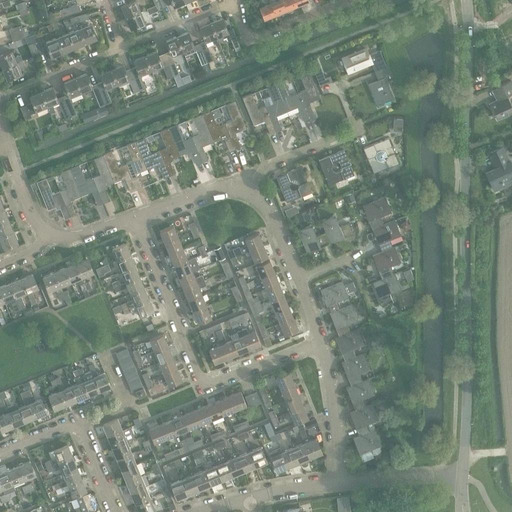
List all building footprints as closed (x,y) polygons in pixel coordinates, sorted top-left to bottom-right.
[(0,9),(3,8),(3,7),(11,4),(9,0),(7,0),(1,2),(0,2),(0,9)] [(134,0),(121,6),(126,17),(140,11),(135,0),(134,0)] [(268,0),(270,3),(269,4),(274,15),(285,11),(280,0),(278,0),(275,1),(274,0),(268,0)] [(296,6),(293,0),(280,0),(285,11),(296,6)] [(39,4),(43,21),(49,19),(45,3),(39,4)] [(56,18),(61,16),(73,12),(80,11),(77,4),(71,6),(72,7),(59,11),(55,12),(56,18)] [(258,8),(263,20),(274,15),(269,4),(258,8)] [(156,5),(147,9),(149,14),(158,11),(157,8),(156,5)] [(145,22),(140,11),(126,17),(130,28),(145,22)] [(87,13),(75,16),(77,22),(88,18),(87,13)] [(221,18),(210,22),(218,42),(222,41),(223,38),(222,35),(227,33),(221,18)] [(207,47),(218,42),(210,22),(199,27),(205,42),(199,44),(207,63),(213,60),(207,47)] [(90,24),(79,28),(85,43),(96,39),(90,24)] [(12,41),(24,37),(21,28),(21,25),(8,29),(12,41)] [(74,48),(85,43),(79,28),(68,33),(74,48)] [(187,32),(176,36),(182,51),(183,51),(185,56),(195,51),(201,65),(207,63),(199,44),(193,46),(187,32)] [(63,53),(74,48),(68,33),(57,37),(63,53)] [(24,37),(27,44),(33,42),(39,39),(37,34),(29,36),(24,37)] [(171,55),(182,51),(176,36),(165,41),(171,55)] [(51,57),(63,53),(57,37),(45,42),(51,57)] [(235,51),(240,49),(235,38),(230,40),(235,51)] [(39,39),(33,42),(38,53),(44,51),(39,39)] [(32,56),(38,53),(33,42),(27,44),(32,56)] [(366,49),(343,58),(348,72),(371,63),(374,71),(386,66),(383,60),(379,50),(368,55),(366,49)] [(0,55),(0,63),(2,68),(17,62),(12,51),(0,55)] [(156,51),(145,56),(151,70),(162,66),(156,51)] [(145,88),(139,75),(151,70),(145,56),(133,60),(136,67),(130,69),(139,90),(145,88)] [(317,58),(310,61),(320,86),(332,81),(330,75),(325,77),(317,58)] [(7,79),(22,73),(19,67),(25,65),(23,60),(17,62),(2,68),(7,79)] [(174,63),(168,65),(173,76),(178,74),(174,63)] [(122,65),(111,69),(117,84),(128,80),(133,93),(139,90),(130,69),(124,71),(122,65)] [(167,79),(173,76),(168,65),(162,67),(167,79)] [(378,80),(369,84),(377,105),(393,98),(384,76),(389,74),(386,66),(374,71),(378,80)] [(105,89),(117,84),(111,69),(99,74),(105,89)] [(305,89),(298,92),(308,118),(314,116),(308,102),(319,97),(308,70),(298,73),(305,89)] [(86,73),(74,77),(80,92),(92,88),(91,85),(86,73)] [(189,75),(180,79),(182,84),(191,80),(189,75)] [(74,77),(63,82),(69,97),(80,92),(74,77)] [(284,79),(274,83),(286,111),(297,107),(303,120),(308,118),(298,92),(290,95),(284,79)] [(511,83),(511,80),(495,87),(500,98),(489,103),(496,119),(511,111),(511,83)] [(102,81),(97,83),(105,104),(111,102),(102,81)] [(100,106),(105,104),(97,83),(91,85),(100,106)] [(272,103),(264,106),(275,132),(281,129),(275,116),(286,111),(274,83),(265,87),(272,103)] [(52,87),(41,91),(47,106),(50,114),(55,111),(52,104),(58,102),(52,87)] [(29,113),(47,106),(41,91),(29,96),(31,101),(25,104),(29,113)] [(270,134),(275,132),(264,106),(257,109),(250,93),(241,97),(253,125),(264,120),(270,134)] [(235,133),(245,128),(234,101),(225,105),(231,120),(224,123),(234,149),(240,146),(235,133)] [(77,116),(72,104),(67,106),(71,118),(77,116)] [(66,120),(71,118),(67,106),(61,109),(66,120)] [(210,110),(201,114),(212,142),(223,137),(229,151),(234,149),(224,123),(217,126),(210,110)] [(89,112),(82,115),(85,122),(92,119),(89,112)] [(201,146),(212,142),(201,114),(192,118),(198,133),(191,137),(201,162),(207,160),(201,146)] [(177,124),(168,127),(179,155),(190,151),(196,164),(201,162),(191,137),(184,140),(177,124)] [(168,160),(179,155),(168,127),(159,131),(165,147),(158,150),(168,176),(174,173),(168,160)] [(42,130),(34,133),(36,139),(44,137),(42,130)] [(144,137),(135,141),(146,168),(157,164),(163,178),(168,176),(158,150),(151,153),(144,137)] [(388,137),(363,148),(372,172),(398,162),(388,137)] [(135,173),(146,168),(135,141),(126,145),(132,161),(124,164),(135,190),(141,187),(135,173)] [(511,164),(510,161),(509,162),(502,147),(491,152),(498,167),(486,173),(491,183),(493,183),(496,190),(510,183),(508,179),(511,177),(511,173),(510,169),(511,168),(511,164)] [(343,149),(318,160),(328,185),(354,174),(343,149)] [(111,151),(102,155),(113,182),(124,178),(129,192),(135,190),(124,164),(118,167),(111,151)] [(99,174),(92,177),(103,203),(108,201),(102,187),(113,182),(102,155),(93,159),(99,174)] [(103,203),(92,177),(85,180),(78,165),(69,168),(80,196),(91,191),(97,205),(103,203)] [(301,167),(276,177),(286,202),(311,192),(301,167)] [(59,191),(65,204),(70,216),(75,214),(69,200),(80,196),(69,168),(60,172),(66,188),(59,191)] [(70,216),(65,204),(59,191),(52,194),(45,178),(35,182),(38,188),(47,210),(58,205),(64,219),(70,216)] [(384,196),(362,205),(372,229),(383,224),(379,215),(390,210),(384,196)] [(310,218),(307,210),(295,215),(299,223),(310,218)] [(320,220),(325,231),(330,243),(353,233),(349,222),(339,226),(334,214),(320,220)] [(394,219),(383,224),(372,229),(381,251),(381,252),(392,247),(389,238),(400,233),(394,219)] [(0,235),(11,231),(7,220),(0,222),(0,235)] [(188,225),(191,231),(196,229),(193,222),(188,225)] [(325,231),(316,235),(311,224),(297,230),(307,252),(330,243),(325,231)] [(173,225),(159,230),(164,242),(178,237),(173,225)] [(194,239),(199,237),(196,229),(191,231),(194,239)] [(11,231),(0,235),(0,241),(0,242),(3,248),(16,243),(11,231)] [(242,253),(249,251),(249,250),(262,244),(258,233),(244,238),(247,245),(240,248),(242,253)] [(164,242),(169,254),(182,248),(178,237),(164,242)] [(111,249),(116,260),(130,254),(125,243),(111,249)] [(249,250),(249,251),(253,262),(267,256),(262,244),(249,250)] [(197,248),(200,254),(206,252),(203,245),(197,248)] [(221,246),(214,249),(219,260),(224,258),(225,257),(221,248),(221,246)] [(371,255),(381,278),(392,274),(392,273),(389,264),(400,260),(394,246),(392,247),(381,252),(381,251),(371,255)] [(173,265),(187,260),(182,248),(169,254),(173,265)] [(235,256),(232,249),(227,251),(229,258),(235,256)] [(203,262),(209,260),(206,252),(200,254),(203,262)] [(121,271),(135,265),(130,254),(116,260),(121,271)] [(238,263),(235,256),(229,258),(232,265),(238,263)] [(173,265),(178,277),(192,271),(199,268),(194,257),(173,265)] [(219,260),(224,271),(229,269),(227,262),(224,258),(219,260)] [(75,263),(81,277),(82,277),(93,272),(87,259),(75,263)] [(255,266),(260,277),(274,271),(269,260),(255,266)] [(87,289),(84,283),(82,277),(81,277),(75,263),(65,268),(70,282),(77,279),(82,291),(83,291),(86,297),(89,295),(87,289)] [(139,276),(135,265),(121,271),(125,282),(139,276)] [(102,266),(96,268),(99,276),(105,273),(102,266)] [(60,286),(70,282),(65,268),(53,273),(64,299),(65,299),(67,304),(72,303),(67,290),(63,292),(60,286)] [(227,279),(232,276),(229,269),(224,271),(227,279)] [(178,277),(183,288),(204,280),(202,275),(195,278),(192,271),(178,277)] [(259,282),(261,281),(264,289),(278,283),(274,271),(260,277),(252,281),(254,286),(259,284),(259,282)] [(60,300),(64,299),(53,273),(42,277),(48,291),(55,288),(60,300)] [(392,301),(388,291),(400,287),(394,273),(392,273),(392,274),(381,278),(372,282),(381,305),(392,301)] [(37,288),(31,274),(20,278),(26,292),(31,304),(35,303),(30,290),(37,288)] [(130,293),(144,288),(139,276),(125,282),(120,284),(114,287),(116,292),(127,287),(130,293)] [(238,278),(241,285),(247,283),(244,276),(238,278)] [(20,278),(9,283),(20,309),(25,307),(20,295),(26,292),(20,278)] [(188,300),(201,294),(199,288),(206,285),(204,280),(183,288),(188,300)] [(346,284),(349,291),(357,288),(353,280),(346,284)] [(320,290),(329,313),(340,309),(340,308),(337,299),(348,295),(342,281),(320,290)] [(15,311),(20,309),(9,283),(0,286),(0,292),(4,301),(10,299),(15,311)] [(245,297),(251,294),(247,283),(241,285),(245,297)] [(283,294),(278,283),(264,289),(269,300),(283,294)] [(231,288),(233,294),(239,292),(236,285),(231,288)] [(114,313),(123,310),(122,309),(148,299),(144,288),(130,293),(132,300),(112,308),(114,313)] [(236,302),(242,299),(239,292),(233,294),(236,302)] [(188,300),(192,311),(206,306),(201,294),(188,300)] [(245,297),(250,308),(260,304),(258,297),(253,299),(251,294),(245,297)] [(269,300),(274,311),(288,306),(283,294),(269,300)] [(139,316),(153,310),(148,299),(122,309),(123,310),(125,314),(137,310),(139,316)] [(197,323),(211,317),(208,311),(214,309),(211,304),(206,306),(192,311),(197,323)] [(263,310),(260,304),(250,308),(255,319),(260,317),(259,313),(263,310)] [(357,318),(351,304),(340,308),(340,309),(329,313),(338,336),(350,332),(350,331),(346,322),(357,318)] [(279,323),(292,317),(288,306),(274,311),(279,323)] [(247,312),(235,317),(237,322),(249,317),(247,312)] [(240,328),(237,322),(235,317),(229,320),(230,325),(232,324),(234,330),(240,328)] [(255,319),(259,331),(265,328),(262,322),(260,317),(255,319)] [(297,329),(292,317),(279,323),(283,334),(297,329)] [(219,324),(212,326),(215,332),(221,329),(219,324)] [(208,335),(215,332),(212,326),(205,329),(208,335)] [(266,348),(272,346),(268,336),(265,328),(259,331),(262,338),(266,348)] [(335,337),(344,361),(350,358),(356,356),(355,356),(352,347),(363,342),(357,328),(350,331),(350,332),(338,336),(335,337)] [(237,354),(248,349),(242,335),(243,335),(241,330),(236,332),(238,337),(231,340),(237,354)] [(248,349),(260,344),(254,330),(243,335),(242,335),(248,349)] [(154,351),(167,346),(163,334),(149,339),(154,351)] [(231,340),(220,344),(226,359),(237,354),(231,340)] [(214,363),(226,359),(220,344),(208,349),(214,363)] [(172,357),(167,346),(154,351),(147,354),(148,357),(146,358),(147,360),(156,357),(158,363),(172,357)] [(117,359),(129,354),(126,349),(115,353),(117,359)] [(133,352),(136,359),(141,356),(138,349),(133,352)] [(369,367),(364,353),(355,356),(356,356),(350,358),(344,361),(341,362),(350,385),(362,380),(358,371),(369,367)] [(120,364),(131,360),(130,358),(129,354),(117,359),(119,363),(120,364)] [(138,365),(144,363),(141,356),(136,359),(138,365)] [(158,363),(163,374),(177,368),(172,357),(158,363)] [(122,370),(133,365),(131,360),(120,364),(122,370)] [(98,391),(109,386),(104,373),(97,375),(92,363),(87,365),(90,372),(98,391)] [(122,370),(123,373),(124,375),(136,371),(134,368),(133,365),(122,370)] [(76,370),(81,382),(87,396),(98,391),(90,372),(83,374),(81,368),(76,370)] [(168,386),(182,380),(177,368),(163,374),(168,386)] [(87,396),(81,382),(76,370),(72,371),(77,384),(70,386),(76,400),(87,396)] [(127,381),(138,376),(136,371),(124,375),(127,381)] [(280,389),(294,383),(289,371),(275,377),(280,389)] [(142,374),(145,381),(151,379),(148,372),(142,374)] [(140,382),(138,376),(127,381),(129,386),(140,382)] [(60,377),(54,379),(57,386),(63,383),(60,377)] [(345,386),(355,409),(355,410),(366,405),(363,396),(374,392),(368,378),(362,380),(350,385),(345,386)] [(148,388),(154,386),(151,379),(145,381),(148,388)] [(140,382),(129,386),(131,392),(135,391),(142,387),(140,382)] [(280,389),(285,400),(298,394),(294,383),(280,389)] [(70,386),(59,391),(65,405),(76,400),(70,386)] [(143,387),(135,391),(138,398),(146,395),(143,387)] [(264,387),(259,390),(261,396),(267,394),(264,387)] [(30,389),(24,392),(35,417),(46,412),(40,399),(35,401),(30,389)] [(48,396),(53,410),(65,405),(59,391),(48,396)] [(228,396),(234,410),(246,405),(240,391),(228,396)] [(18,408),(24,422),(35,417),(24,392),(20,393),(25,405),(18,408)] [(255,392),(250,394),(255,405),(260,403),(255,392)] [(244,396),(249,408),(255,405),(250,394),(244,396)] [(264,402),(266,408),(272,406),(269,400),(267,394),(261,396),(264,402)] [(285,400),(289,411),(303,406),(298,394),(285,400)] [(228,396),(217,401),(222,415),(234,410),(228,396)] [(205,406),(211,420),(222,415),(217,401),(205,406)] [(376,428),(372,419),(378,417),(372,403),(366,405),(355,410),(355,409),(349,412),(359,435),(370,431),(370,430),(375,428),(376,428)] [(199,424),(211,420),(205,406),(193,410),(199,424)] [(266,408),(271,419),(276,417),(272,406),(266,408)] [(308,417),(303,406),(289,411),(294,423),(308,417)] [(12,426),(24,422),(18,408),(6,413),(12,426)] [(193,410),(182,415),(187,429),(199,424),(193,410)] [(0,429),(1,431),(12,426),(6,413),(0,415),(0,429)] [(176,434),(187,429),(182,415),(170,420),(176,434)] [(276,417),(271,419),(274,426),(279,424),(276,417)] [(106,436),(121,430),(116,418),(102,424),(106,436)] [(315,418),(304,423),(306,429),(317,424),(315,418)] [(170,420),(159,425),(164,438),(176,434),(170,420)] [(247,420),(239,423),(241,429),(249,426),(247,420)] [(267,423),(264,424),(269,437),(270,436),(274,435),(269,422),(267,423)] [(235,432),(241,429),(239,423),(233,426),(235,432)] [(299,431),(304,443),(310,458),(322,453),(316,438),(310,440),(308,436),(307,437),(302,423),(297,425),(300,431),(299,431)] [(152,443),(164,438),(159,425),(147,429),(152,443)] [(121,430),(106,436),(111,447),(126,441),(133,438),(129,427),(121,430)] [(381,442),(375,428),(370,430),(370,431),(359,435),(352,438),(362,461),(373,457),(369,447),(381,442)] [(224,430),(216,433),(218,438),(226,435),(224,430)] [(201,439),(193,442),(195,448),(203,444),(201,439)] [(111,447),(116,459),(131,452),(126,441),(111,447)] [(299,462),(310,458),(304,443),(293,447),(299,462)] [(53,451),(58,462),(72,456),(67,445),(53,451)] [(183,446),(170,452),(172,457),(185,452),(183,446)] [(261,446),(249,451),(255,466),(267,461),(261,446)] [(268,452),(270,456),(276,472),(288,467),(280,447),(268,452)] [(280,447),(288,467),(299,462),(293,447),(282,452),(280,447)] [(244,471),(255,466),(249,451),(238,456),(244,471)] [(120,470),(135,464),(131,452),(116,459),(120,470)] [(55,470),(60,468),(62,473),(76,468),(72,456),(58,462),(53,464),(47,467),(44,468),(41,470),(43,474),(55,469),(55,470)] [(238,456),(226,460),(232,475),(244,471),(238,456)] [(38,471),(41,470),(44,468),(40,460),(34,462),(37,471),(38,471)] [(215,465),(221,480),(232,475),(226,460),(215,465)] [(29,461),(18,465),(23,479),(35,475),(29,461)] [(120,470),(125,481),(140,475),(135,464),(120,470)] [(12,484),(23,479),(18,465),(7,470),(12,484)] [(215,465),(204,470),(210,484),(221,480),(215,465)] [(54,485),(55,489),(81,478),(76,468),(62,473),(65,480),(54,485)] [(7,470),(0,472),(0,485),(1,489),(12,484),(7,470)] [(199,489),(210,484),(204,470),(192,474),(199,489)] [(192,474),(181,479),(187,494),(199,489),(192,474)] [(130,492),(145,486),(140,475),(125,481),(130,492)] [(72,496),(86,490),(81,478),(55,489),(56,491),(55,491),(56,495),(69,489),(72,496)] [(176,499),(187,494),(181,479),(169,484),(176,499)] [(149,497),(145,486),(130,492),(134,504),(149,497)] [(137,511),(146,511),(154,509),(149,497),(134,504),(137,511)]
